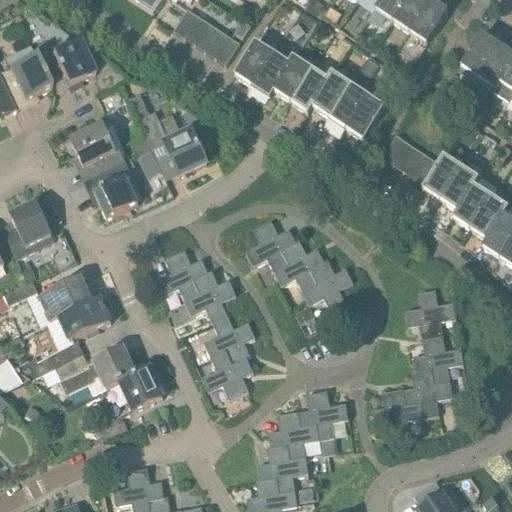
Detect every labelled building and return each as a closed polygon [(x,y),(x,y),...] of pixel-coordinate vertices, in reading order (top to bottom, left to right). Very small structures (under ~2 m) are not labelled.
[(125,0),(154,19),(166,1),(164,0),(125,0)] [(376,14),(385,0),(369,0),(379,6),(374,13),(376,14)] [(393,26),(409,0),(385,0),(376,14),(393,26)] [(410,37),(431,5),(423,0),(409,0),(393,26),(410,37)] [(307,10),(318,18),(324,8),(313,1),(307,10)] [(431,5),(410,37),(427,48),(448,16),(431,5)] [(329,15),(325,20),(336,27),(341,19),(331,12),(329,15)] [(184,42),(198,21),(187,14),(174,35),(184,42)] [(194,49),(208,28),(198,21),(184,42),(194,49)] [(242,26),(235,38),(243,44),(251,32),(242,26)] [(205,56),(219,35),(208,28),(194,49),(205,56)] [(215,63),(229,42),(219,35),(205,56),(215,63)] [(478,82),(499,50),(482,39),(461,71),(478,82)] [(229,42),(215,63),(226,70),(240,49),(229,42)] [(37,64),(50,91),(64,84),(67,91),(95,78),(79,45),(37,64)] [(252,90),(273,58),(255,47),(234,79),(252,90)] [(495,93),(511,68),(511,58),(499,50),(478,82),(495,93)] [(293,62),(289,69),(273,58),(252,90),(269,102),(294,63),(293,62)] [(51,93),(50,91),(37,64),(35,60),(0,76),(0,82),(10,104),(22,99),(25,105),(51,93)] [(290,106),(312,74),(294,63),(269,102),(270,102),(274,95),(290,106)] [(360,76),(370,83),(379,70),(368,63),(360,76)] [(511,68),(495,93),(496,94),(501,87),(511,94),(511,68)] [(333,79),(332,78),(327,85),(312,74),(290,106),(307,117),(333,79)] [(329,122),(350,90),(333,79),(307,117),(308,118),(313,111),(329,122)] [(10,104),(0,82),(0,119),(3,118),(3,116),(12,112),(14,116),(15,115),(10,104)] [(346,133),(367,101),(350,90),(329,122),(346,133)] [(140,99),(130,104),(139,124),(148,145),(152,153),(165,147),(179,178),(180,180),(192,175),(191,172),(205,166),(206,168),(207,168),(191,134),(181,139),(176,141),(168,145),(163,133),(159,125),(155,117),(149,119),(140,99)] [(367,101),(346,133),(364,145),(385,113),(367,101)] [(104,129),(70,144),(78,161),(83,172),(88,170),(94,183),(121,171),(122,170),(118,160),(126,157),(112,127),(104,131),(104,129)] [(383,163),(393,170),(407,148),(397,141),(383,163)] [(152,154),(152,153),(148,145),(135,151),(139,160),(152,154)] [(393,170),(404,176),(418,155),(407,148),(393,170)] [(404,176),(414,183),(428,162),(418,155),(404,176)] [(440,204),(461,172),(444,161),(424,190),(422,193),(440,204)] [(414,183),(424,190),(438,169),(428,162),(414,183)] [(126,168),(131,180),(138,177),(132,165),(126,168)] [(100,194),(94,197),(100,208),(106,223),(133,211),(138,209),(126,182),(131,180),(126,168),(122,170),(121,171),(94,183),(100,194)] [(453,222),(478,184),(461,172),(440,204),(456,215),(452,222),(453,222)] [(478,184),(453,222),(470,234),(491,202),(475,192),(479,184),(478,184)] [(483,251),(508,213),(491,202),(470,234),(486,244),(482,251),(483,251)] [(39,253),(37,248),(52,241),(37,208),(10,220),(16,232),(4,237),(16,264),(39,253)] [(500,263),(511,243),(511,225),(504,220),(508,214),(508,213),(483,251),(500,263)] [(267,264),(296,248),(289,234),(278,239),(271,226),(252,235),(260,249),(245,257),(253,271),(267,264)] [(511,270),(511,243),(500,263),(511,270)] [(296,284),(324,267),(317,254),(307,259),(300,246),(296,248),(267,264),(282,292),(296,284)] [(179,293),(213,278),(212,277),(208,278),(202,264),(191,269),(185,255),(166,264),(172,278),(158,284),(165,299),(179,293)] [(310,310),(324,303),(331,317),(346,309),(339,296),(353,288),(346,274),(335,279),(328,266),(324,267),(296,284),(309,310),(310,311),(310,310)] [(36,281),(31,269),(22,273),(28,285),(36,281)] [(213,328),(228,321),(221,307),(236,301),(229,286),(218,291),(213,278),(179,293),(192,322),(207,315),(213,328)] [(36,297),(26,302),(39,331),(47,328),(50,327),(65,319),(84,310),(73,287),(81,284),(80,283),(38,302),(36,297)] [(33,286),(4,298),(5,300),(9,309),(26,302),(36,297),(38,297),(33,286)] [(456,324),(454,308),(438,311),(436,296),(419,298),(421,313),(405,316),(408,332),(420,330),(422,345),(443,342),(440,327),(456,324)] [(65,319),(76,343),(111,327),(100,303),(84,310),(65,319)] [(309,310),(295,318),(301,328),(315,320),(310,310),(310,311),(309,310)] [(217,377),(250,361),(244,348),(255,343),(248,328),(234,335),(228,321),(213,328),(219,342),(204,348),(217,376),(217,377)] [(436,389),(450,387),(448,373),(464,370),(461,354),(445,356),(443,342),(422,345),(424,360),(413,362),(415,377),(434,374),(436,389)] [(59,355),(51,359),(56,370),(84,358),(78,346),(59,355)] [(121,388),(136,381),(122,352),(89,368),(84,358),(56,370),(63,384),(62,385),(68,398),(96,385),(95,382),(100,380),(107,394),(121,388)] [(42,377),(56,370),(51,359),(37,366),(35,361),(15,370),(30,382),(31,383),(42,377)] [(230,405),(249,396),(242,382),(253,377),(247,363),(251,362),(250,361),(217,377),(217,376),(202,383),(209,398),(223,391),(230,405)] [(23,386),(8,363),(0,367),(0,395),(0,396),(23,386)] [(134,416),(163,402),(149,374),(136,381),(121,388),(134,416)] [(453,403),(450,387),(436,389),(434,374),(415,377),(411,377),(414,393),(405,394),(407,410),(424,408),(427,423),(439,421),(437,406),(453,403)] [(408,426),(427,423),(424,408),(407,410),(405,394),(382,398),(385,413),(373,415),(375,431),(391,429),(394,444),(410,441),(408,426)] [(335,443),(333,428),(348,426),(346,409),(330,412),(327,397),(306,400),(309,415),(300,416),(303,433),(321,430),(324,445),(334,443),(335,443)] [(25,418),(37,424),(41,416),(29,410),(25,418)] [(320,446),(324,445),(321,430),(303,433),(300,416),(278,420),(280,435),(268,437),(271,452),(291,449),(293,465),(306,463),(303,448),(320,446)] [(122,421),(94,434),(104,443),(127,432),(122,421)] [(324,445),(320,446),(322,461),(336,459),(334,443),(324,445)] [(308,478),(306,463),(293,465),(291,449),(271,452),(267,453),(269,468),(257,470),(260,485),(279,482),(281,497),(295,494),(293,481),(308,478)] [(129,492),(113,495),(116,511),(131,509),(164,502),(163,494),(162,487),(150,489),(147,474),(127,477),(129,492)] [(258,501),(247,503),(248,511),(291,511),(298,511),(297,508),(315,505),(312,491),(295,495),(281,497),(279,482),(260,485),(256,486),(258,501)] [(414,501),(421,511),(452,511),(435,487),(414,501)] [(169,511),(168,502),(131,509),(131,511),(169,511)] [(493,511),(497,510),(492,502),(482,509),(484,511),(493,511)]
